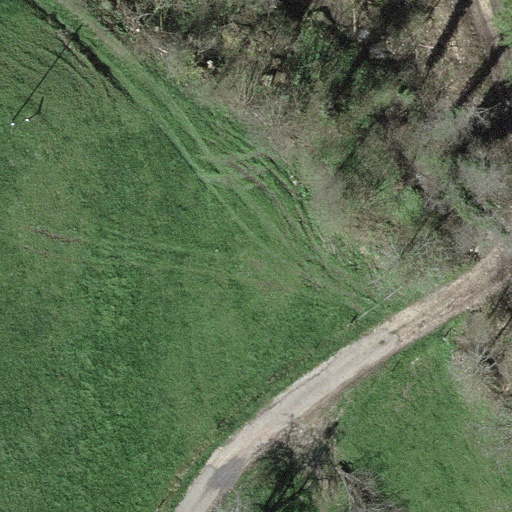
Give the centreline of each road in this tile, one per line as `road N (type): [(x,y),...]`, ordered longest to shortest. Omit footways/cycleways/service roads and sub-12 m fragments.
road 1 (track): [(499,252),(278,411),(200,481),(185,511)]
road 2 (track): [(511,208),(508,154),(464,0)]
